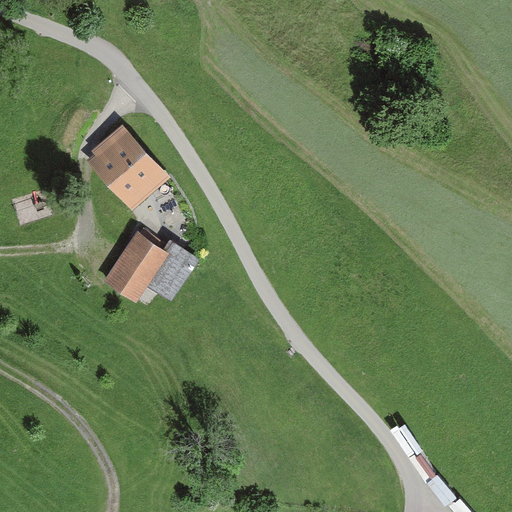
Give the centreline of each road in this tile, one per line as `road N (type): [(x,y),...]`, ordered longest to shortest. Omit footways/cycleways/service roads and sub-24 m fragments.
road 1 (residential): [(416,498),(410,472),(301,345),(182,144),(129,76),(93,44),(0,5)]
road 2 (track): [(129,76),(82,138),(82,231),(0,249)]
road 3 (track): [(0,363),(41,386),(78,425),(101,465),(99,511)]
